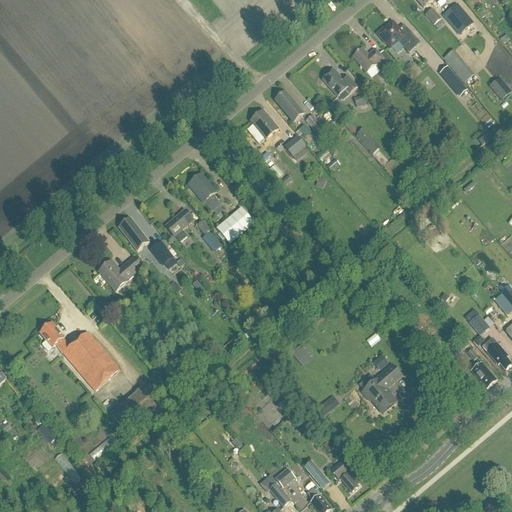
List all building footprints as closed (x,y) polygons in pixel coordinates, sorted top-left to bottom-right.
[(415,0),(424,10),(435,0),(415,0)] [(457,7),(444,18),(460,36),(473,26),(457,7)] [(442,21),(433,11),(426,17),(435,28),(442,21)] [(384,31),(378,36),(382,41),(383,40),(391,50),(396,56),(405,49),(409,54),(419,45),(416,41),(410,41),(411,35),(404,27),(399,31),(393,25),(385,32),(384,31)] [(395,75),(404,85),(409,79),(400,70),(401,69),(384,52),(380,56),(376,51),(369,57),(363,51),(357,56),(355,56),(355,58),(354,59),(361,67),(361,70),(363,70),(367,75),(384,61),(396,74),(395,75)] [(453,53),(444,60),(450,67),(459,59),(453,53)] [(447,69),(440,75),(460,98),(467,92),(447,69)] [(348,78),(344,82),(335,72),(323,82),(338,99),(346,92),(350,96),(358,89),(348,78)] [(499,87),(493,92),(496,95),(494,97),(497,101),(501,98),(504,101),(507,99),(504,96),(505,95),(499,87)] [(286,94),(276,103),(294,125),(304,116),(286,94)] [(251,124),(265,142),(277,132),(263,114),(251,124)] [(312,117),(305,123),(314,133),(321,127),(312,117)] [(381,150),(364,130),(357,136),(373,156),(381,150)] [(298,138),(284,149),(293,159),(306,148),(298,138)] [(314,152),(323,146),(319,139),(310,146),(314,152)] [(336,154),(327,160),(330,165),(339,160),(336,154)] [(336,173),(345,166),(341,162),(333,169),(336,173)] [(214,197),(217,195),(202,177),(189,188),(203,205),(205,204),(213,214),(222,206),(214,197)] [(321,180),(318,189),(322,191),(326,182),(321,180)] [(230,246),(255,226),(253,223),(242,210),(217,231),(228,244),(230,246)] [(177,236),(181,242),(188,237),(184,230),(194,222),(186,212),(166,229),(174,238),(177,236)] [(131,245),(137,254),(149,244),(131,221),(121,228),(133,244),(131,245)] [(197,228),(205,238),(211,233),(203,223),(197,228)] [(215,241),(208,248),(214,255),(222,248),(215,241)] [(162,244),(152,251),(164,267),(174,259),(162,244)] [(112,263),(99,274),(116,294),(129,283),(128,282),(143,269),(135,259),(125,268),(125,269),(120,273),(112,263)] [(196,282),(191,287),(195,291),(200,287),(196,282)] [(511,290),(510,288),(502,295),(511,305),(511,290)] [(511,316),(511,311),(507,305),(499,311),(507,320),(511,316)] [(478,318),(473,312),(464,320),(469,326),(479,339),(489,331),(479,318),(478,318)] [(129,318),(123,321),(127,327),(132,324),(129,318)] [(56,348),(63,355),(96,394),(121,372),(88,334),(71,349),(64,341),(65,340),(52,326),(41,336),(53,350),(56,348)] [(249,329),(242,335),(246,341),(254,335),(249,329)] [(465,340),(456,348),(461,353),(462,352),(465,356),(466,355),(473,351),(474,350),(465,340)] [(497,364),(506,373),(511,368),(511,367),(506,361),(508,359),(492,341),(482,349),(488,355),(496,365),(497,364)] [(314,359),(302,345),(290,356),(302,370),(314,359)] [(473,351),(466,355),(473,363),(479,358),(473,351)] [(382,371),(388,366),(381,357),(375,363),(382,371)] [(472,374),(487,391),(496,383),(481,366),(472,374)] [(380,377),(381,379),(363,395),(370,404),(372,403),(383,416),(396,405),(390,398),(384,391),(399,378),(391,368),(380,377)] [(110,417),(126,436),(158,409),(142,390),(110,417)] [(317,410),(324,419),(331,413),(325,405),(317,410)] [(12,430),(6,423),(0,428),(0,430),(5,436),(12,430)] [(323,448),(328,454),(335,448),(330,442),(323,448)] [(323,492),(330,486),(312,464),(305,470),(323,492)] [(339,484),(341,482),(350,475),(341,464),(331,473),(339,484)] [(288,471),(275,481),(283,490),(295,480),(288,471)] [(0,488),(5,494),(10,489),(6,484),(7,483),(0,474),(0,488)] [(350,475),(341,482),(352,495),(358,490),(356,488),(359,485),(350,475)] [(292,504),(278,487),(270,493),(285,510),(292,504)] [(316,510),(317,511),(329,511),(326,507),(327,506),(314,491),(308,496),(314,503),(311,505),(315,510),(316,510)]
